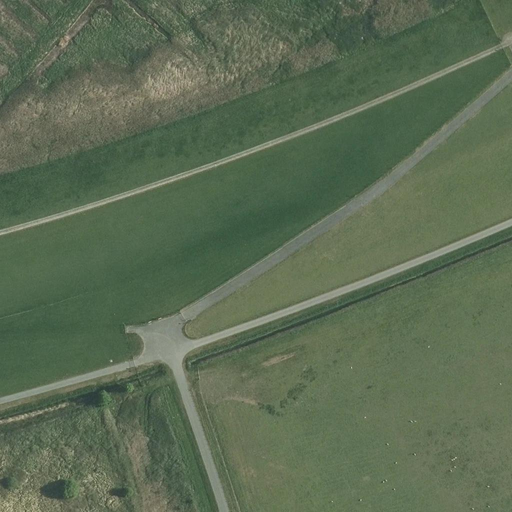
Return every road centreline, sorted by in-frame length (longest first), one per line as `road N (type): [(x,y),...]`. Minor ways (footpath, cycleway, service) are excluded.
road 1 (track): [(0,233),(225,160),(511,41)]
road 2 (track): [(171,352),(170,330),(185,316),(383,189),(511,74)]
road 3 (track): [(171,352),(511,223)]
